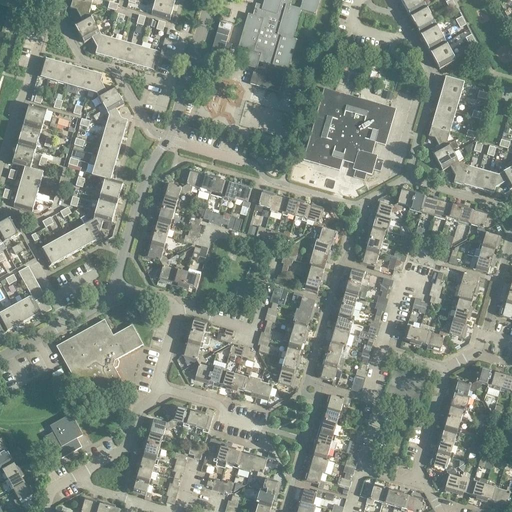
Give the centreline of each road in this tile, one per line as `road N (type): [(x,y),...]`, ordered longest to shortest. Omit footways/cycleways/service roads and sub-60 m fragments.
road 1 (residential): [(116,290),(211,0)]
road 2 (residential): [(43,511),(49,493),(126,451),(136,410),(158,387),(178,313)]
road 3 (residential): [(178,313),(249,333),(258,325),(277,257),(270,247),(207,229)]
road 4 (residential): [(0,188),(45,26),(62,0)]
road 5 (residential): [(425,486),(415,470),(444,371)]
